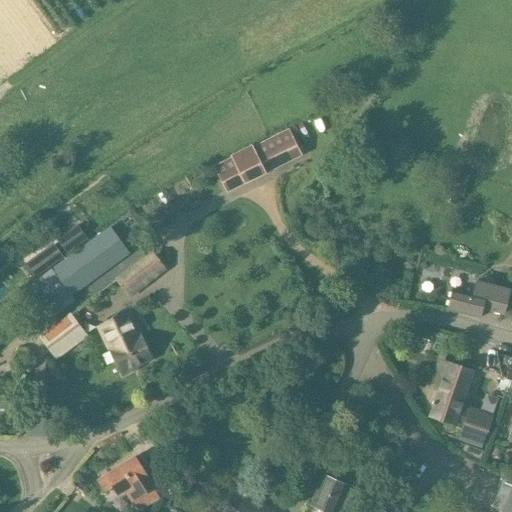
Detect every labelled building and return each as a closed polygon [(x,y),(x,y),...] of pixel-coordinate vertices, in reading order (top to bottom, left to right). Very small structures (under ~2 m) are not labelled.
[(214,166),(227,193),(266,173),(266,174),(301,156),(288,130),(254,147),(252,144),(230,155),(231,157),(214,166)] [(462,199),(468,176),(445,169),(449,156),(439,153),(434,172),(443,175),(439,192),(462,199)] [(31,285),(58,321),(79,306),(75,301),(83,295),(80,291),(130,254),(110,227),(31,285)] [(53,244),(24,265),(34,280),(64,258),(53,244)] [(152,251),(114,279),(129,298),(167,270),(152,251)] [(448,310),(480,318),(482,309),(504,314),(510,290),(477,282),(474,294),(453,289),(448,310)] [(140,335),(128,310),(97,326),(109,350),(110,350),(122,375),(139,367),(138,366),(152,359),(140,335)] [(70,314),(38,338),(56,362),(88,337),(70,314)] [(439,390),(430,417),(454,425),(461,428),(458,440),(482,448),(494,415),(462,404),(473,371),(449,363),(439,390)] [(147,476),(135,457),(97,480),(104,491),(113,486),(118,494),(126,489),(133,500),(139,511),(160,500),(154,487),(147,476)] [(324,475),(311,505),(321,510),(320,511),(336,511),(339,508),(348,511),(350,511),(360,492),(348,487),(348,486),(324,475)] [(502,511),(501,511),(511,511),(511,482),(504,479),(492,507),(502,511)] [(370,511),(400,511),(411,498),(392,483),(370,511)] [(258,505),(246,499),(239,511),(212,497),(211,501),(185,488),(176,507),(184,511),(272,511),(273,511),(259,504),(258,505)]
